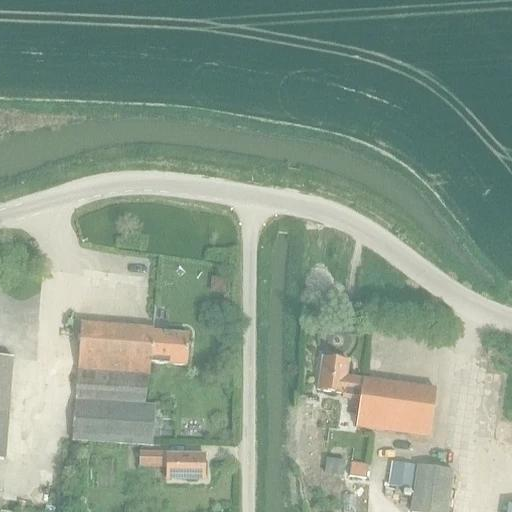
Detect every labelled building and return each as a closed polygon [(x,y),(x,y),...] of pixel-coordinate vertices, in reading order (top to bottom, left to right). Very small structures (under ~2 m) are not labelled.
[(212,279),(211,293),(223,294),(224,280),(212,279)] [(81,325),(75,401),(72,441),(152,447),(155,407),(144,406),(147,376),(149,376),(150,364),(186,367),(188,336),(153,333),(153,330),(81,325)] [(0,460),(4,461),(8,414),(13,360),(0,358),(0,460)] [(429,438),(435,391),(362,381),(345,379),(348,363),(322,359),(317,392),(360,398),(356,428),(429,438)] [(356,449),(354,464),(372,466),(374,452),(356,449)] [(204,481),(205,457),(166,456),(167,454),(139,454),(139,468),(166,468),(166,480),(204,481)] [(352,463),(350,476),(364,478),(366,466),(352,463)] [(392,463),(388,486),(414,490),(417,467),(392,463)] [(414,490),(410,511),(446,511),(453,472),(417,467),(414,490)]
